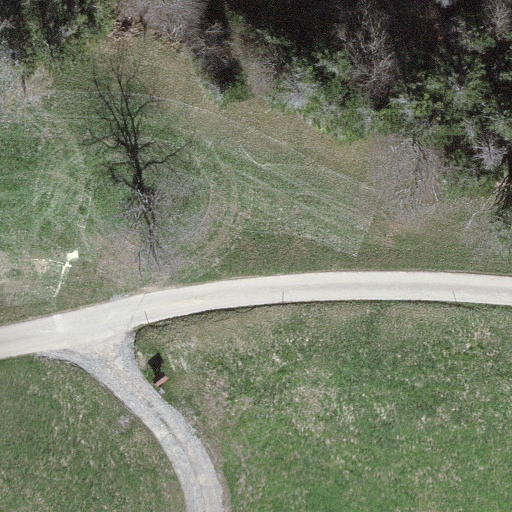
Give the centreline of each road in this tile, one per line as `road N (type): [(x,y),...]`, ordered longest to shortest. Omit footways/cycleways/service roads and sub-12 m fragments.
road 1 (track): [(511,303),(243,315),(0,360)]
road 2 (track): [(82,345),(171,440),(207,511)]
